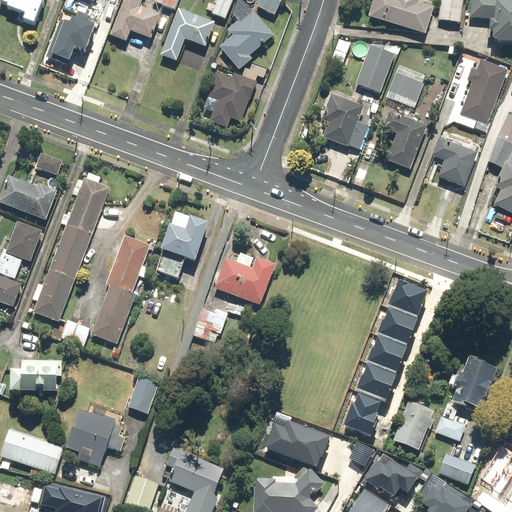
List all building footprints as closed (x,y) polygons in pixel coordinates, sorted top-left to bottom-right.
[(3,0),(2,3),(10,6),(9,9),(27,16),(25,21),(36,25),(45,0),(3,0)] [(145,0),(127,0),(114,36),(129,42),(133,32),(153,40),(163,16),(143,8),(145,0)] [(155,0),(155,2),(177,10),(181,0),(155,0)] [(215,13),(215,15),(228,20),(235,0),(220,0),(218,6),(211,4),(209,11),(215,13)] [(277,16),(284,0),(263,0),(260,7),(277,16)] [(376,0),(371,17),(428,34),(437,8),(422,3),(422,0),(376,0)] [(443,0),(441,20),(463,23),(466,0),(443,0)] [(511,3),(503,2),(502,0),(473,0),(472,18),(495,20),(494,31),(498,31),(497,40),(500,40),(500,42),(511,42),(511,3)] [(236,37),(222,48),(242,71),(254,60),(252,57),(277,36),(250,5),(237,16),(241,21),(230,30),(236,37)] [(217,24),(181,10),(163,56),(179,62),(188,40),(208,48),(217,24)] [(61,18),(47,56),(70,65),(76,48),(85,51),(94,26),(88,24),(90,17),(79,13),(76,20),(73,19),(72,22),(61,18)] [(353,45),(341,40),(333,63),(344,67),(353,45)] [(396,55),(372,46),(358,85),(382,93),(396,55)] [(489,126),(510,71),(483,61),(479,70),(474,68),(470,81),(475,82),(462,116),(489,126)] [(244,78),(236,75),(234,79),(218,73),(209,98),(220,102),(212,122),(229,129),(233,119),(243,122),(251,100),(252,101),(259,83),(257,82),(259,77),(266,79),(269,71),(254,66),(252,72),(247,70),(244,78)] [(426,85),(398,74),(391,93),(419,104),(426,85)] [(324,121),(331,123),(326,139),(351,148),(352,145),(362,149),(371,126),(361,123),(367,107),(334,95),(324,121)] [(413,170),(430,127),(392,112),(386,128),(400,134),(389,161),(413,170)] [(511,115),(510,115),(499,139),(511,145),(511,115)] [(467,188),(480,153),(442,139),(435,157),(447,162),(441,178),(467,188)] [(43,154),(38,168),(59,176),(65,162),(43,154)] [(511,157),(497,187),(504,191),(497,205),(511,212),(511,157)] [(0,203),(48,221),(59,192),(42,186),(41,188),(10,177),(0,203)] [(61,322),(112,189),(87,179),(36,313),(61,322)] [(173,227),(158,273),(181,281),(188,259),(199,263),(212,225),(194,219),(190,232),(173,227)] [(0,273),(18,279),(25,259),(33,263),(45,232),(20,223),(9,252),(6,250),(0,265),(0,273)] [(112,287),(94,335),(119,345),(138,296),(134,294),(153,246),(127,236),(108,286),(112,287)] [(228,259),(217,289),(263,306),(278,265),(260,258),(256,270),(228,259)] [(0,302),(15,308),(24,285),(0,275),(0,302)] [(394,293),(389,305),(413,314),(416,305),(419,306),(424,295),(401,286),(398,294),(394,293)] [(231,302),(228,312),(244,317),(246,306),(231,302)] [(218,310),(217,313),(206,309),(196,336),(216,344),(220,334),(222,335),(230,314),(218,310)] [(386,321),(381,332),(404,341),(408,333),(411,334),(415,322),(393,314),(389,322),(386,321)] [(93,330),(69,321),(63,339),(86,348),(93,330)] [(374,347),(370,359),(393,368),(396,360),(399,361),(404,349),(381,341),(378,349),(374,347)] [(486,410),(501,369),(471,359),(455,403),(467,407),(468,403),(486,410)] [(13,370),(13,391),(60,392),(60,377),(65,377),(65,362),(25,361),(24,370),(13,370)] [(365,376),(360,388),(384,397),(387,388),(390,390),(394,378),(372,369),(369,378),(365,376)] [(151,415),(161,385),(142,378),(132,409),(151,415)] [(406,398),(393,391),(391,395),(376,423),(389,430),(406,398)] [(353,406),(346,424),(370,433),(381,404),(360,396),(356,407),(353,406)] [(422,451),(436,412),(411,403),(396,442),(422,451)] [(95,416),(81,411),(68,449),(82,453),(80,460),(103,468),(119,421),(96,413),(95,416)] [(444,418),(438,433),(462,442),(468,427),(444,418)] [(279,426),(270,450),(321,468),(325,458),(327,459),(335,437),(293,422),(290,430),(279,426)] [(12,431),(3,457),(57,475),(66,449),(12,431)] [(511,453),(502,447),(481,478),(493,485),(490,489),(499,495),(511,475),(511,459),(511,456),(511,453)] [(215,511),(232,472),(177,449),(169,466),(177,470),(172,482),(197,493),(189,511),(215,511)] [(381,452),(362,482),(373,489),(374,487),(379,489),(381,487),(395,496),(401,488),(409,494),(420,477),(381,452)] [(432,456),(421,453),(418,462),(429,466),(432,456)] [(479,466),(449,455),(442,474),(471,485),(479,466)] [(258,479),(256,511),(318,511),(321,509),(312,499),(328,485),(314,470),(298,485),(279,484),(279,480),(258,479)] [(137,477),(126,509),(135,511),(151,511),(161,485),(137,477)] [(0,480),(0,503),(28,509),(33,487),(0,480)] [(433,488),(423,503),(428,506),(425,511),(427,511),(475,511),(481,504),(448,482),(441,493),(433,488)] [(101,511),(105,498),(48,483),(42,505),(59,510),(58,511),(101,511)] [(365,489),(349,511),(385,511),(390,506),(365,489)] [(511,511),(499,502),(494,509),(497,511),(511,511)]
